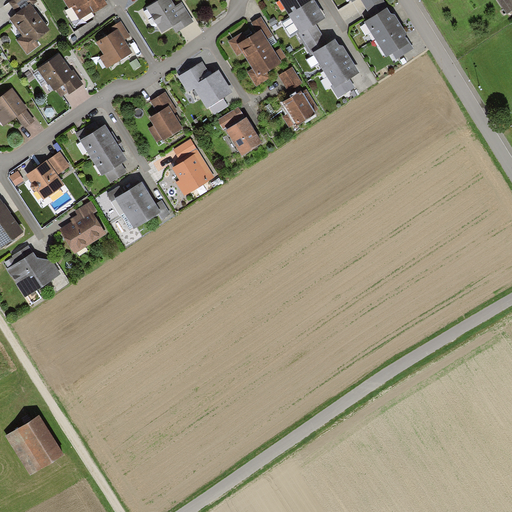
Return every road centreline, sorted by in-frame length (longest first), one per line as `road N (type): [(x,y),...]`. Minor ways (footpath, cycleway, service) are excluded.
road 1 (unclassified): [(184,511),(456,330)]
road 2 (residential): [(0,164),(118,85),(136,86),(158,72),(231,20),(239,0)]
road 3 (track): [(118,511),(0,319)]
road 4 (residential): [(405,0),(511,169)]
